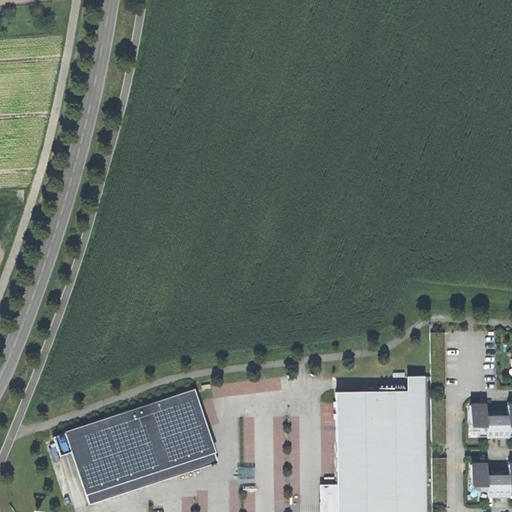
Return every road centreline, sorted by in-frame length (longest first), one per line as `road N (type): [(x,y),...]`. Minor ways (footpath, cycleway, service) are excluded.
road 1 (track): [(14,428),(188,372),(376,350),(436,314),(511,322)]
road 2 (track): [(14,428),(99,189),(142,0)]
road 3 (primary): [(0,379),(59,232),(108,0)]
road 4 (track): [(0,293),(47,145),(76,0)]
